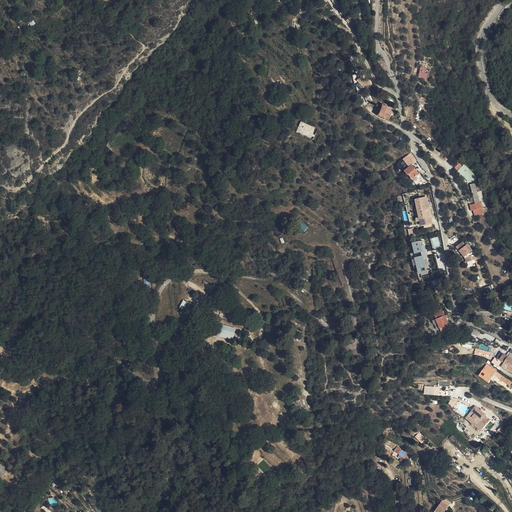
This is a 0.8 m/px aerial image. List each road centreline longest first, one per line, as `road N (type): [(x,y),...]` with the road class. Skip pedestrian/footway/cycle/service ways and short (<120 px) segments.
road 1 (unknown): [(0,365),(65,378),(71,321),(143,381),(158,382),(152,310),(162,284),(186,271),(220,273)]
road 2 (residential): [(511,345),(467,322),(456,307),(432,180),(378,46),(376,0)]
road 3 (tertiary): [(511,116),(491,100),(478,61),(484,28),(506,0)]
